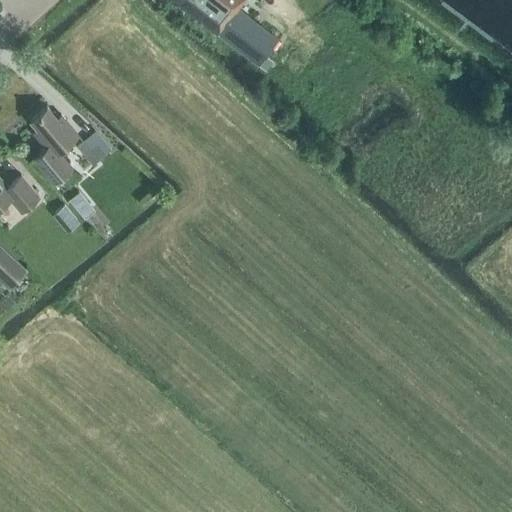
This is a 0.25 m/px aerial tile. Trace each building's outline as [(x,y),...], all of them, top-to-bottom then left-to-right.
[(244,0),(176,0),(199,18),(217,31),(259,64),(278,39),(239,8),(244,0)] [(266,69),(273,60),(266,55),(259,64),(266,69)] [(58,150),(78,134),(61,114),(57,117),(47,105),(30,119),(38,128),(34,131),(47,146),(33,158),(53,182),(71,166),(58,150)] [(112,149),(96,130),(76,146),(92,166),(112,149)] [(21,211),(39,195),(21,174),(7,185),(0,175),(0,204),(9,197),(21,211)] [(94,209),(89,203),(79,211),(84,217),(94,209)] [(64,205),(55,212),(62,221),(71,213),(64,205)] [(27,269),(4,249),(0,253),(0,272),(12,284),(27,269)]
